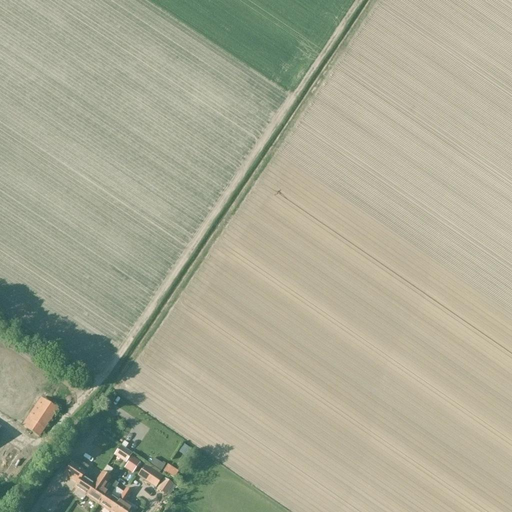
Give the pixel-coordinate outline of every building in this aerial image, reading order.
[(133,297),(127,305),(133,309),(139,302),(133,297)] [(35,375),(22,370),(8,404),(20,409),(35,375)] [(38,438),(50,421),(57,410),(40,399),(22,427),(38,438)] [(100,448),(105,441),(96,434),(91,441),(100,448)] [(120,446),(114,455),(126,463),(132,454),(120,446)] [(94,484),(83,476),(89,467),(75,458),(64,475),(77,484),(74,489),(86,497),(94,484)] [(106,492),(102,490),(110,479),(102,473),(94,484),(86,497),(98,505),(106,492)] [(110,511),(118,500),(111,495),(118,484),(113,481),(106,492),(98,505),(108,511),(110,511)] [(128,511),(131,509),(123,504),(130,493),(125,489),(118,500),(110,511),(128,511)]
